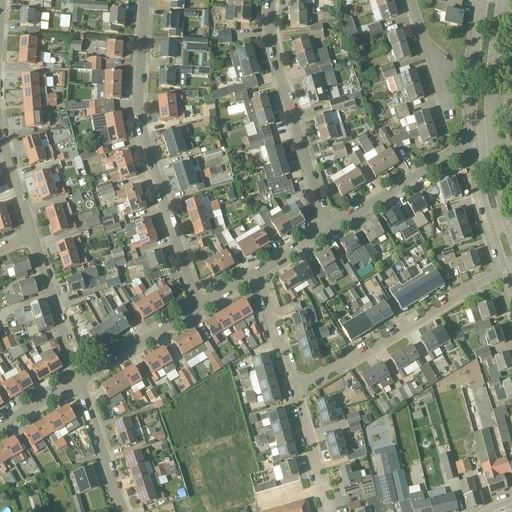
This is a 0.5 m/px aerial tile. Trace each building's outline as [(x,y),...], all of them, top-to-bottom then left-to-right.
[(42,0),(22,0),(22,1),(29,1),(29,7),(42,8),(42,0)] [(184,0),(164,0),(165,1),(164,1),(164,2),(171,3),(171,9),(184,11),(184,0)] [(227,7),(250,9),(250,0),(228,0),(228,1),(227,1),(227,7)] [(290,15),(306,15),(314,14),(313,5),(314,5),(313,0),(305,0),(306,2),(289,2),(290,15)] [(368,0),(372,11),(378,9),(393,4),(391,0),(368,0)] [(109,4),(73,1),(73,9),(108,12),(109,4)] [(435,3),(433,10),(446,15),(445,25),(460,27),(462,13),(461,13),(462,7),(435,3)] [(378,9),(382,22),(397,17),(393,4),(378,9)] [(250,9),(227,7),(227,8),(226,8),(225,22),(249,23),(250,9)] [(41,13),(35,12),(22,11),(20,27),(27,27),(26,33),(39,34),(41,13)] [(125,13),(110,12),(109,26),(103,25),(102,32),(118,34),(119,28),(123,28),(125,13)] [(60,27),(70,27),(70,16),(61,15),(60,27)] [(306,15),(290,15),(290,28),(306,28),(306,15)] [(183,24),(177,23),(178,16),(163,16),(164,16),(163,30),(163,31),(169,31),(169,38),(179,39),(182,39),(183,24)] [(352,17),(341,21),(347,36),(357,32),(352,17)] [(380,23),(367,28),(369,34),(382,30),(380,23)] [(322,26),(310,27),(310,34),(323,32),(322,26)] [(382,30),(369,34),(372,40),(384,36),(382,30)] [(402,31),(387,36),(391,49),(406,44),(402,31)] [(208,40),(183,38),(182,53),(207,55),(208,40)] [(20,52),(35,53),(36,45),(43,46),(44,41),(21,39),(20,52)] [(296,58),(311,53),(307,40),(292,45),(296,58)] [(121,45),(122,45),(122,44),(95,42),(95,49),(107,49),(106,58),(121,59),(121,58),(120,58),(121,45)] [(70,51),(80,52),(81,44),(71,43),(70,51)] [(176,45),(162,44),(162,45),(161,58),(161,59),(175,60),(176,45)] [(391,49),(396,63),(410,58),(406,44),(391,49)] [(251,47),(236,51),(238,59),(232,61),(233,67),(255,61),(251,47)] [(299,70),(315,65),(318,65),(324,63),(322,57),(320,50),(311,53),(296,58),(299,70)] [(43,54),(35,53),(20,52),(19,65),(42,67),(43,62),(43,54)] [(259,74),(255,61),(233,67),(234,69),(237,79),(237,80),(240,80),(242,86),(256,82),(255,76),(259,74)] [(320,71),(332,67),(330,63),(330,61),(324,63),(318,65),(320,71)] [(100,72),(101,72),(101,65),(87,64),(79,64),(69,63),(68,70),(97,71),(100,72)] [(320,71),(321,77),(303,82),(307,95),(329,88),(325,75),(341,70),(339,65),(337,66),(332,67),(320,71)] [(379,76),(395,71),(393,65),(377,70),(379,76)] [(186,74),(192,75),(194,75),(197,73),(197,68),(180,67),(180,73),(160,72),(160,73),(159,87),(185,89),(186,74)] [(211,75),(211,67),(198,67),(198,75),(211,75)] [(415,72),(400,77),(400,76),(397,77),(395,71),(379,76),(381,82),(392,78),(397,93),(405,90),(419,86),(415,72)] [(121,73),(106,73),(105,86),(120,87),(120,74),(121,74),(121,73)] [(46,75),(45,75),(22,77),(23,90),(39,89),(47,88),(46,75)] [(104,94),(104,99),(114,100),(119,100),(120,87),(105,86),(97,86),(97,94),(104,94)] [(419,86),(405,90),(409,104),(423,99),(419,86)] [(240,87),(228,90),(230,96),(234,95),(241,92),(240,87)] [(333,99),(340,97),(338,87),(330,88),(333,99)] [(230,96),(228,90),(227,88),(214,92),(213,93),(214,100),(230,96)] [(331,108),(354,101),(361,98),(360,92),(340,98),(333,101),(330,90),(329,88),(307,95),(310,107),(329,101),(331,108)] [(39,89),(23,90),(24,103),(56,100),(56,96),(56,95),(40,96),(39,89)] [(234,95),(236,100),(248,97),(246,91),(241,92),(234,95)] [(160,110),(176,108),(175,102),(183,101),(182,96),(158,99),(160,110)] [(266,97),(251,102),(255,115),(270,111),(266,97)] [(57,107),(56,101),(56,100),(24,103),(25,116),(41,114),(41,108),(57,107)] [(318,132),(342,125),(342,124),(342,125),(338,113),(356,107),(354,101),(331,108),(333,114),(314,120),(318,132)] [(102,109),(114,108),(114,107),(101,108),(101,103),(105,103),(105,102),(78,104),(74,102),(66,102),(66,112),(86,110),(102,109)] [(406,105),(394,109),(396,115),(408,111),(406,105)] [(102,114),(102,109),(114,108),(102,109),(86,110),(87,116),(105,115),(105,114),(102,114)] [(184,113),(176,114),(176,108),(160,110),(161,122),(185,119),(184,113)] [(268,126),(274,125),(270,111),(255,115),(251,117),(251,116),(247,117),(250,125),(253,124),(257,135),(247,139),(249,144),(272,138),(268,126)] [(410,117),(408,111),(396,115),(392,117),(391,117),(393,123),(410,117)] [(428,112),(413,117),(416,124),(407,127),(409,133),(432,126),(428,112)] [(25,116),(26,129),(49,127),(49,122),(42,122),(41,114),(25,116)] [(98,119),(101,132),(122,128),(120,115),(115,116),(106,117),(105,117),(98,119)] [(371,124),(369,117),(368,117),(361,119),(362,122),(363,126),(371,124)] [(214,118),(203,120),(205,129),(216,127),(214,118)] [(342,125),(318,132),(322,145),(337,140),(337,142),(347,139),(342,125)] [(432,126),(409,133),(397,137),(397,136),(397,137),(397,136),(391,139),(398,150),(403,147),(401,143),(420,137),(422,144),(437,139),(432,126)] [(122,128),(101,132),(103,146),(125,141),(122,128)] [(384,128),(378,132),(388,148),(393,145),(384,128)] [(167,147),(182,142),(180,136),(188,134),(187,129),(163,136),(167,147)] [(27,154),(42,149),(40,143),(47,140),(46,135),(23,142),(27,154)] [(272,138),(249,144),(250,149),(251,150),(264,146),(268,159),(270,166),(272,165),(285,161),(281,148),(275,149),(272,138)] [(360,150),(359,151),(354,154),(360,165),(365,162),(375,178),(387,171),(374,150),(366,138),(359,142),(366,155),(363,157),(360,150)] [(192,147),(192,146),(184,148),(182,142),(167,147),(171,158),(186,153),(187,159),(201,154),(199,148),(193,150),(192,147)] [(344,144),(331,148),(333,154),(346,150),(344,144)] [(390,151),(387,153),(382,145),(374,150),(387,171),(398,165),(390,151)] [(109,153),(107,147),(81,156),(83,162),(109,153)] [(226,156),(224,148),(205,154),(208,162),(226,156)] [(42,149),(27,154),(31,167),(54,160),(52,154),(44,157),(42,149)] [(346,150),(333,154),(336,160),(337,160),(338,165),(351,162),(348,157),(346,150)] [(128,153),(107,160),(108,165),(116,162),(118,169),(132,165),(128,153)] [(69,159),(67,154),(57,157),(59,163),(69,159)] [(355,168),(360,165),(354,154),(348,157),(355,168)] [(190,169),(198,166),(197,161),(174,168),(177,180),(192,175),(192,174),(190,169)] [(263,168),(268,187),(287,182),(285,176),(289,175),(285,161),(272,165),(270,166),(263,168)] [(132,165),(118,169),(120,174),(111,177),(113,183),(122,181),(136,176),(132,165)] [(221,166),(214,168),(216,175),(223,173),(221,166)] [(214,168),(203,171),(205,178),(216,175),(214,168)] [(56,175),(59,174),(57,170),(34,176),(38,189),(54,184),(58,183),(56,175)] [(345,178),(346,177),(342,171),(338,174),(331,178),(335,184),(334,184),(342,198),(353,191),(345,178)] [(357,171),(346,177),(345,178),(353,191),(365,185),(357,171)] [(205,189),(200,172),(192,175),(177,180),(181,191),(196,186),(197,191),(205,189)] [(266,194),(271,193),(293,186),(291,181),(287,182),(268,187),(265,188),(266,194)] [(113,189),(111,182),(96,187),(98,194),(113,189)] [(427,191),(422,194),(428,203),(433,199),(432,197),(439,195),(441,202),(457,197),(452,182),(439,186),(440,187),(427,191)] [(63,189),(56,192),(54,184),(38,189),(42,202),(65,195),(63,189)] [(139,186),(117,193),(119,200),(127,197),(128,202),(142,198),(139,186)] [(293,186),(271,193),(273,199),(294,193),(293,186)] [(113,189),(100,193),(103,202),(116,198),(113,189)] [(235,199),(232,192),(226,193),(229,201),(235,199)] [(81,195),(74,197),(71,198),(73,204),(76,203),(83,201),(81,195)] [(419,196),(407,203),(415,217),(411,220),(418,230),(428,224),(420,211),(426,207),(419,196)] [(128,202),(131,209),(123,212),(124,216),(146,210),(142,198),(128,202)] [(189,215),(204,210),(200,199),(185,204),(189,215)] [(69,204),(45,211),(49,224),(64,219),(73,216),(69,204)] [(211,208),(204,210),(189,215),(192,226),(215,219),(213,213),(220,211),(219,206),(211,208)] [(307,206),(300,210),(301,213),(304,218),(311,214),(307,206)] [(259,215),(273,238),(278,235),(280,238),(292,231),(281,211),(280,211),(281,212),(272,218),(266,208),(262,207),(261,208),(256,211),(259,215)] [(281,211),(292,231),(305,223),(297,210),(290,214),(286,208),(281,211)] [(411,220),(405,224),(396,210),(382,218),(393,236),(407,228),(411,234),(417,230),(411,220)] [(462,211),(444,217),(437,220),(439,226),(447,224),(449,231),(466,226),(462,211)] [(265,226),(259,215),(253,218),(260,229),(265,226)] [(112,216),(102,219),(104,227),(115,224),(112,216)] [(0,219),(0,233),(11,230),(7,217),(0,219)] [(98,217),(85,220),(88,230),(100,226),(98,217)] [(76,229),(74,224),(67,226),(64,219),(49,224),(53,236),(76,229)] [(153,231),(149,219),(124,227),(128,239),(139,235),(153,231)] [(224,227),(222,228),(221,227),(219,227),(216,219),(215,219),(192,226),(196,238),(211,233),(212,237),(215,236),(221,234),(225,232),(224,227)] [(387,240),(383,235),(375,222),(362,230),(370,244),(364,248),(371,259),(377,255),(373,248),(387,240)] [(119,224),(104,229),(107,237),(113,235),(112,233),(121,230),(119,224)] [(449,231),(454,246),(471,240),(466,226),(449,231)] [(139,235),(141,243),(133,245),(135,249),(157,243),(153,231),(139,235)] [(249,239),(238,246),(234,241),(233,241),(227,231),(225,232),(221,234),(228,245),(229,245),(235,256),(241,252),(245,259),(257,252),(249,239)] [(262,232),(249,239),(257,252),(269,245),(262,232)] [(228,245),(221,234),(215,236),(221,246),(217,248),(221,255),(216,258),(224,272),(234,266),(223,248),(228,245)] [(367,260),(352,236),(340,243),(347,255),(354,251),(362,264),(367,260)] [(60,259),(76,254),(73,246),(81,244),(79,239),(56,246),(60,259)] [(423,245),(416,249),(412,252),(415,256),(418,253),(421,257),(428,253),(423,245)] [(443,259),(454,255),(452,248),(441,251),(443,259)] [(113,260),(124,257),(122,249),(111,252),(113,260)] [(339,270),(327,251),(315,258),(319,264),(312,268),(320,280),(326,276),(327,278),(339,270)] [(160,252),(146,256),(146,257),(138,259),(142,273),(164,266),(160,252)] [(456,259),(454,255),(443,259),(445,265),(449,264),(451,270),(458,268),(460,274),(480,268),(475,253),(466,256),(456,259)] [(76,254),(60,259),(64,271),(87,264),(86,258),(78,261),(76,254)] [(404,262),(410,259),(407,254),(401,257),(404,262)] [(115,264),(116,268),(118,276),(122,274),(121,271),(127,270),(127,268),(124,257),(113,260),(114,264),(115,264)] [(216,258),(206,264),(214,278),(224,272),(216,258)] [(31,271),(27,259),(19,261),(19,259),(3,264),(5,271),(13,269),(15,276),(16,281),(28,277),(26,272),(31,271)] [(351,263),(344,267),(351,277),(357,274),(351,263)] [(305,265),(292,272),(302,291),(303,290),(300,285),(306,281),(311,290),(318,286),(305,265)] [(428,270),(422,274),(425,279),(433,292),(443,286),(431,266),(427,269),(428,270)] [(82,282),(94,278),(92,269),(78,273),(79,277),(65,281),(69,294),(84,290),(82,282)] [(406,271),(411,278),(415,276),(411,269),(406,271)] [(406,271),(402,274),(406,281),(411,278),(406,271)] [(292,272),(279,280),(292,301),(298,298),(296,294),(302,291),(292,272)] [(159,273),(146,276),(150,283),(161,279),(159,273)] [(381,273),(376,276),(380,283),(385,280),(381,273)] [(119,278),(105,282),(108,289),(121,285),(119,278)] [(425,279),(415,285),(423,298),(433,292),(425,279)] [(33,280),(12,287),(14,293),(15,296),(5,299),(7,307),(24,301),(23,297),(38,293),(33,280)] [(162,281),(158,284),(152,287),(156,294),(164,308),(174,301),(162,281)] [(138,288),(142,295),(147,292),(142,285),(138,288)] [(412,305),(423,298),(415,285),(404,292),(412,305)] [(123,287),(117,291),(126,305),(132,302),(123,287)] [(138,288),(134,290),(142,303),(135,307),(143,320),(154,314),(145,300),(142,295),(138,288)] [(402,311),(412,305),(404,292),(398,295),(394,288),(389,291),(402,311)] [(361,311),(364,316),(371,329),(382,323),(374,309),(367,297),(360,301),(353,289),(349,291),(355,302),(359,309),(361,311)] [(325,291),(319,294),(324,303),(330,299),(325,291)] [(156,294),(149,298),(145,300),(154,314),(164,308),(156,294)] [(374,309),(382,323),(392,316),(380,296),(375,299),(379,305),(374,309)] [(45,301),(22,309),(27,325),(50,317),(45,301)] [(244,301),(234,307),(242,320),(252,315),(244,301)] [(359,309),(355,302),(351,304),(355,312),(359,309)] [(300,303),(288,306),(290,314),(302,310),(300,303)] [(496,318),(491,303),(470,310),(475,324),(473,325),(472,325),(475,331),(490,326),(489,320),(496,318)] [(114,320),(111,313),(106,307),(103,309),(107,316),(111,322),(119,335),(129,329),(127,325),(133,321),(127,312),(114,320)] [(233,326),(237,333),(241,340),(245,338),(241,331),(246,328),(242,321),(242,320),(234,307),(224,313),(232,326),(233,326)] [(313,307),(304,310),(305,313),(291,317),(295,329),(309,325),(309,326),(317,323),(313,307)] [(107,316),(103,309),(99,311),(103,318),(107,316)] [(371,329),(364,316),(361,311),(350,317),(353,322),(361,335),(371,329)] [(224,313),(214,319),(223,332),(232,326),(224,313)] [(27,325),(24,326),(26,332),(33,330),(32,328),(36,326),(38,333),(53,328),(50,317),(27,325)] [(223,332),(214,319),(204,325),(216,345),(221,342),(217,335),(223,332)] [(361,335),(353,322),(347,326),(343,319),(338,322),(350,342),(361,335)] [(119,335),(111,322),(107,324),(101,328),(108,341),(119,335)] [(108,341),(101,328),(94,332),(90,325),(86,327),(98,348),(108,341)] [(312,337),(309,326),(309,325),(295,329),(298,341),(312,337)] [(14,336),(23,333),(21,326),(18,327),(12,329),(14,336)] [(257,326),(251,328),(254,336),(260,334),(257,326)] [(499,328),(485,333),(487,339),(485,340),(487,347),(490,346),(491,348),(504,344),(499,328)] [(431,335),(438,348),(444,344),(448,351),(453,348),(441,329),(431,335)] [(194,331),(184,337),(196,357),(199,362),(207,357),(213,367),(212,368),(215,373),(224,368),(215,353),(208,341),(203,345),(194,331)] [(232,336),(237,343),(241,340),(237,333),(232,336)] [(464,340),(463,334),(453,337),(452,338),(455,343),(464,340)] [(16,335),(12,337),(16,347),(16,348),(21,346),(17,337),(16,335)] [(438,348),(431,335),(420,341),(432,361),(436,358),(432,351),(438,348)] [(48,342),(45,336),(32,341),(35,348),(48,342)] [(6,352),(16,347),(12,337),(2,341),(6,352)] [(196,357),(184,337),(174,343),(186,363),(196,357)] [(252,337),(246,340),(252,351),(258,347),(252,337)] [(312,337),(298,341),(301,353),(316,349),(312,337)] [(342,340),(336,344),(339,349),(345,345),(342,340)] [(14,349),(20,358),(28,353),(23,345),(21,346),(16,348),(14,349)] [(401,352),(413,373),(414,374),(420,370),(430,387),(438,382),(427,364),(423,366),(411,346),(401,352)] [(489,348),(474,353),(476,358),(479,358),(490,354),(489,348)] [(20,358),(14,349),(9,352),(14,361),(16,360),(20,358)] [(164,349),(154,355),(162,369),(166,376),(176,370),(164,349)] [(301,353),(305,364),(319,360),(316,349),(301,353)] [(401,352),(390,359),(402,379),(406,376),(407,377),(413,373),(401,352)] [(43,362),(51,376),(62,369),(54,356),(50,358),(47,353),(40,358),(43,362)] [(490,354),(479,358),(481,364),(486,362),(491,376),(511,369),(511,367),(508,354),(494,358),(494,359),(492,359),(490,354)] [(162,369),(154,355),(144,361),(156,382),(160,379),(156,372),(162,369)] [(267,356),(252,360),(255,372),(270,367),(267,356)] [(51,376),(43,362),(36,366),(32,359),(28,362),(39,383),(51,376)] [(467,364),(464,359),(450,368),(453,373),(467,364)] [(382,364),(371,371),(379,384),(379,383),(383,390),(393,384),(382,364)] [(16,369),(20,376),(14,380),(21,394),(33,387),(21,366),(16,369)] [(133,367),(122,374),(130,388),(131,390),(138,401),(143,399),(135,385),(142,381),(133,367)] [(255,372),(259,383),(273,379),(270,367),(255,372)] [(193,386),(198,383),(195,377),(196,376),(191,368),(185,371),(193,386)] [(248,374),(247,369),(238,371),(238,372),(232,374),(233,378),(240,376),(248,374)] [(184,370),(177,374),(183,384),(181,385),(182,386),(176,389),(177,390),(175,391),(177,395),(193,386),(185,371),(184,370)] [(371,371),(360,377),(372,397),(377,394),(373,387),(379,384),(371,371)] [(130,388),(122,374),(111,381),(120,394),(130,388)] [(3,377),(0,378),(0,382),(10,400),(21,394),(14,380),(7,384),(3,377)] [(262,395),(277,391),(273,379),(259,383),(251,385),(253,392),(246,394),(245,393),(242,394),(243,400),(255,397),(262,395)] [(511,380),(499,384),(498,380),(489,383),(487,383),(489,389),(493,388),(497,402),(511,397),(511,380)] [(120,394),(111,381),(101,387),(109,401),(120,394)] [(178,407),(199,483),(226,476),(233,475),(233,474),(247,470),(223,381),(194,389),(198,402),(178,407)] [(360,388),(361,387),(358,383),(351,388),(354,392),(356,396),(362,392),(360,388)] [(415,390),(411,384),(404,389),(410,399),(417,394),(415,390)] [(511,476),(511,473),(508,464),(507,459),(497,462),(488,430),(485,431),(473,387),(461,390),(481,466),(487,486),(488,486),(491,495),(507,490),(502,476),(510,473),(511,478),(511,476)] [(409,399),(402,388),(394,393),(401,404),(409,399)] [(153,389),(146,394),(152,403),(159,398),(153,389)] [(130,391),(132,395),(131,397),(135,403),(138,401),(131,390),(130,391)] [(169,393),(172,398),(177,395),(174,390),(169,393)] [(277,391),(262,395),(265,407),(280,402),(277,391)] [(245,405),(256,402),(255,397),(243,400),(245,405)] [(337,398),(333,399),(330,400),(330,399),(316,403),(319,415),(333,411),(340,409),(337,398)] [(389,402),(394,409),(400,405),(396,398),(389,402)] [(167,400),(156,403),(158,409),(169,405),(167,400)] [(393,409),(388,400),(380,405),(385,414),(393,409)] [(128,411),(124,402),(118,406),(122,414),(128,411)] [(68,407),(56,414),(64,427),(71,423),(75,430),(80,427),(68,407)] [(504,416),(507,415),(505,408),(493,411),(502,444),(511,441),(504,416)] [(282,410),(260,417),(261,422),(269,420),(271,426),(286,422),(282,410)] [(345,421),(343,416),(335,418),(333,411),(319,415),(323,427),(337,423),(345,421)] [(412,414),(414,421),(423,417),(421,412),(412,414)] [(359,413),(346,416),(348,426),(361,422),(359,413)] [(45,420),(53,434),(64,427),(56,414),(45,420)] [(369,415),(362,417),(364,425),(372,423),(369,415)] [(140,429),(136,417),(114,425),(118,437),(140,429)] [(42,441),(43,440),(49,437),(57,451),(62,448),(57,440),(53,434),(45,420),(34,427),(42,441)] [(286,422),(271,426),(272,431),(264,434),(265,436),(254,439),(255,443),(289,434),(286,422)] [(360,423),(349,427),(351,434),(362,431),(360,423)] [(34,427),(23,434),(35,454),(31,456),(42,475),(53,468),(42,451),(47,448),(43,440),(42,441),(34,427)] [(140,429),(118,437),(122,450),(145,442),(140,429)] [(329,450),(344,445),(342,438),(349,436),(348,431),(326,438),(329,450)] [(163,432),(152,435),(155,443),(166,439),(163,432)] [(289,434),(255,443),(256,448),(267,445),(268,446),(276,444),(277,449),(292,445),(289,434)] [(62,438),(57,440),(62,448),(67,446),(62,438)] [(3,446),(11,459),(18,455),(22,462),(23,461),(33,478),(40,473),(41,475),(42,475),(31,456),(26,459),(14,439),(3,446)] [(292,445),(277,449),(279,456),(277,457),(272,458),(273,463),(296,457),(292,445)] [(365,448),(354,452),(353,450),(345,452),(344,445),(329,450),(332,461),(347,457),(348,462),(360,459),(367,457),(365,448)] [(11,459),(3,446),(0,447),(0,466),(4,473),(9,470),(5,463),(11,459)] [(92,448),(91,448),(80,452),(84,459),(95,455),(92,448)] [(141,457),(149,454),(147,449),(125,457),(129,469),(144,465),(141,457)] [(402,471),(391,474),(387,454),(385,454),(383,449),(373,452),(375,457),(374,457),(378,476),(383,496),(386,511),(411,511),(406,489),(402,471)] [(451,454),(443,456),(448,478),(456,476),(451,454)] [(454,464),(457,476),(459,484),(473,480),(471,472),(472,472),(469,460),(454,464)] [(299,476),(295,462),(279,467),(283,481),(299,476)] [(144,465),(129,469),(133,482),(148,477),(144,465)] [(363,501),(367,500),(377,497),(371,478),(371,476),(362,479),(360,472),(363,471),(363,470),(351,474),(349,467),(339,470),(344,487),(340,488),(343,497),(360,492),(363,501)] [(91,468),(72,474),(80,495),(98,489),(91,468)] [(164,471),(156,474),(157,479),(158,479),(166,476),(164,471)] [(10,473),(1,478),(9,491),(12,489),(11,486),(16,483),(10,473)] [(151,476),(148,477),(133,482),(137,494),(152,489),(160,486),(158,479),(157,479),(156,474),(151,476)] [(378,476),(371,478),(377,497),(383,496),(378,476)] [(479,492),(480,492),(478,484),(475,485),(473,480),(459,484),(467,511),(483,506),(479,492)] [(274,481),(253,488),(255,494),(276,488),(274,481)] [(293,493),(303,490),(300,481),(290,484),(276,488),(255,494),(258,503),(293,493)] [(420,494),(419,486),(406,489),(411,511),(431,511),(429,501),(423,502),(421,494),(420,494)] [(164,499),(162,494),(154,496),(152,489),(137,494),(141,507),(164,499)] [(180,499),(186,497),(184,489),(177,491),(180,499)] [(94,511),(92,511),(84,511),(79,495),(72,498),(76,511),(94,511)] [(457,511),(453,495),(429,501),(431,511),(457,511)] [(367,500),(368,508),(379,505),(377,497),(367,500)] [(308,511),(306,501),(296,503),(265,511),(308,511)] [(360,502),(348,504),(350,510),(362,507),(360,502)]
